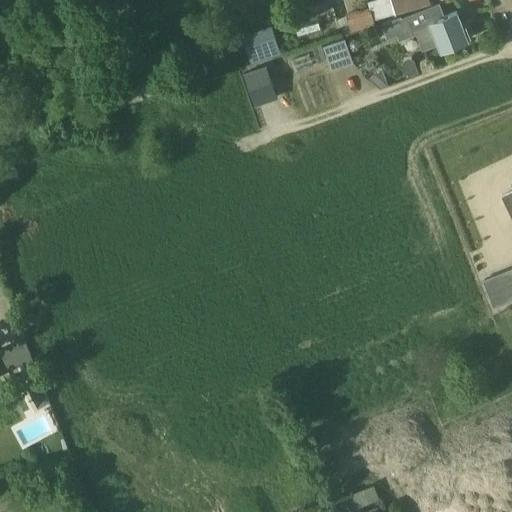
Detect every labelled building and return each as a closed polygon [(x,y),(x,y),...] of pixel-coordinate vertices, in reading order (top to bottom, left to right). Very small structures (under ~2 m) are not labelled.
[(120,2),(126,0),(102,0),(107,15),(123,10),(120,2)] [(394,0),(398,10),(428,0),(394,0)] [(402,18),(401,16),(382,23),(387,37),(398,33),(400,39),(417,32),(423,49),(439,42),(442,49),(467,39),(466,37),(471,36),(466,24),(462,26),(456,11),(445,15),(440,3),(402,18)] [(272,24),(243,34),(251,59),(280,49),(272,24)] [(353,60),(345,35),(323,42),(331,68),(353,60)] [(255,104),(277,96),(266,65),(244,73),(255,104)] [(129,87),(134,100),(143,97),(138,84),(129,87)] [(419,200),(446,274),(493,257),(467,183),(419,200)] [(511,190),(502,195),(511,217),(511,216),(511,190)] [(511,298),(511,268),(484,279),(495,305),(511,298)] [(438,313),(405,329),(414,347),(447,331),(438,313)] [(337,479),(441,439),(401,335),(296,375),(337,479)]
